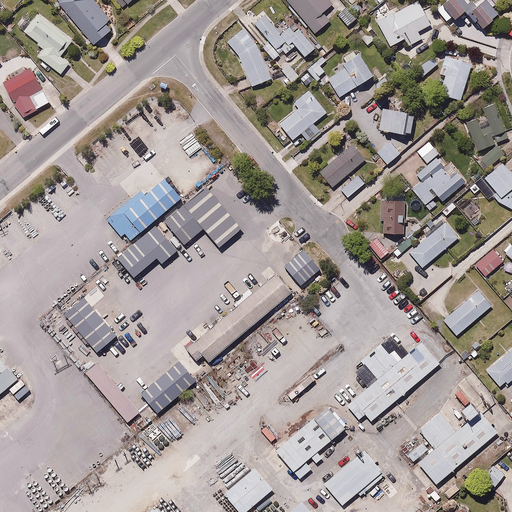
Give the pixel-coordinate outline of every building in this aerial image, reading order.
[(56,0),(94,48),(114,32),(89,1),(89,0),(56,0)] [(121,0),(129,8),(138,0),(121,0)] [(282,0),(283,0),(312,35),(330,20),(323,11),(332,3),(330,0),(282,0)] [(408,44),(423,36),(419,29),(430,23),(417,0),(411,0),(377,19),(390,45),(404,37),(408,44)] [(471,0),(444,0),(442,1),(454,19),(467,10),(480,28),(502,13),(492,0),(477,0),(474,3),(471,0)] [(358,18),(347,5),(337,14),(348,26),(358,18)] [(287,53),(297,45),(306,54),(317,44),(294,19),(284,29),(267,10),(254,22),(269,38),(262,45),(275,59),(284,50),(287,53)] [(39,58),(63,77),(72,65),(64,58),(76,42),(38,13),(24,31),(46,49),(39,58)] [(252,85),(276,75),(271,61),(266,63),(260,46),(242,26),(226,40),(240,54),(252,85)] [(21,48),(16,42),(8,47),(14,54),(21,48)] [(346,60),(325,72),(339,95),(373,74),(356,47),(343,55),(346,60)] [(289,61),(285,56),(278,62),(288,74),(281,79),(287,86),(300,75),(297,71),(306,63),(298,54),(289,61)] [(322,64),(328,59),(324,54),(307,68),(316,79),(326,70),(322,64)] [(438,64),(431,55),(417,66),(423,75),(438,64)] [(446,55),(442,71),(446,72),(442,92),(465,97),(473,61),(446,55)] [(42,91),(32,72),(7,85),(25,121),(39,114),(30,98),(42,91)] [(278,124),(291,140),(299,133),(308,143),(321,132),(312,122),(325,111),(307,90),(293,102),(298,107),(278,124)] [(249,101),(242,94),(236,100),(243,107),(249,101)] [(464,118),(478,151),(495,144),(491,136),(507,129),(493,94),(482,98),(489,115),(480,118),(478,112),(464,118)] [(415,108),(382,105),(381,128),(414,130),(415,108)] [(405,149),(394,134),(370,153),(381,168),(405,149)] [(423,179),(443,163),(437,155),(443,151),(431,136),(417,147),(428,162),(416,171),(423,179)] [(364,159),(352,144),(319,173),(331,187),(364,159)] [(468,181),(450,158),(443,163),(423,179),(414,186),(432,209),(468,181)] [(511,209),(511,176),(501,163),(475,186),(487,200),(492,195),(497,202),(511,209)] [(367,181),(359,172),(341,187),(349,197),(367,181)] [(181,196),(165,178),(145,195),(141,190),(106,219),(120,235),(123,232),(130,240),(181,196)] [(239,230),(204,188),(182,206),(201,229),(217,248),(239,230)] [(405,193),(380,194),(381,233),(406,232),(405,193)] [(455,207),(452,203),(442,212),(446,216),(455,207)] [(201,229),(182,206),(164,220),(182,244),(201,229)] [(163,262),(178,248),(155,222),(118,256),(136,276),(158,255),(163,262)] [(444,222),(409,253),(422,269),(458,238),(444,222)] [(414,243),(410,238),(394,251),(397,256),(414,243)] [(376,239),(368,245),(380,259),(388,253),(376,239)] [(504,261),(493,248),(475,265),(485,277),(504,261)] [(318,272),(301,252),(283,267),(299,287),(318,272)] [(410,272),(396,257),(386,266),(400,281),(410,272)] [(286,294),(271,276),(190,344),(205,363),(286,294)] [(492,303),(480,288),(445,319),(457,334),(492,303)] [(115,335),(84,298),(64,315),(96,352),(115,335)] [(439,365),(421,343),(400,361),(384,341),(359,362),(376,381),(351,402),(369,423),(439,365)] [(509,383),(511,380),(511,346),(486,370),(500,386),(506,380),(509,383)] [(0,395),(18,380),(0,357),(0,395)] [(140,411),(98,362),(85,372),(127,422),(140,411)] [(197,383),(180,362),(141,395),(158,416),(197,383)] [(511,386),(499,396),(511,414),(511,386)] [(344,430),(326,409),(312,421),(330,442),(344,430)] [(496,433),(479,413),(456,433),(440,414),(419,432),(435,451),(418,465),(435,484),(496,433)] [(329,442),(308,418),(272,448),(292,472),(329,442)] [(428,448),(420,441),(407,453),(415,461),(428,448)] [(379,474),(362,453),(324,485),(342,505),(379,474)] [(499,459),(495,464),(500,469),(505,464),(499,459)] [(40,465),(30,473),(54,500),(63,493),(40,465)] [(250,511),(257,511),(264,507),(258,501),(274,487),(255,465),(225,493),(241,511),(246,511),(249,510),(250,511)] [(504,474),(493,467),(483,479),(494,487),(504,474)]
